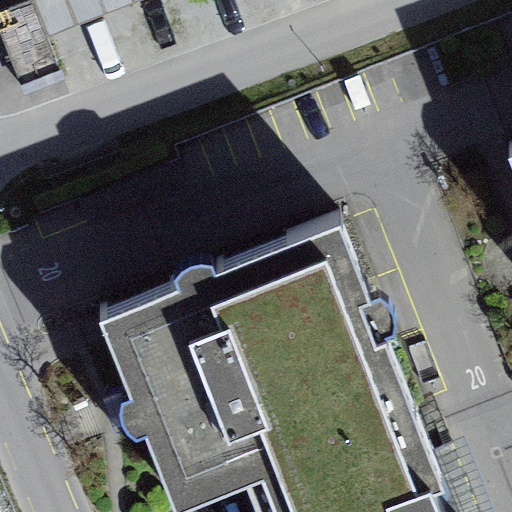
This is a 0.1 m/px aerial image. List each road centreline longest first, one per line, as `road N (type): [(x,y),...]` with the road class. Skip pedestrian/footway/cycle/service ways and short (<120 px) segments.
road 1 (unknown): [(0,273),(321,175),(371,175),(413,210),(485,405),(511,441)]
road 2 (unclassified): [(0,366),(60,511)]
